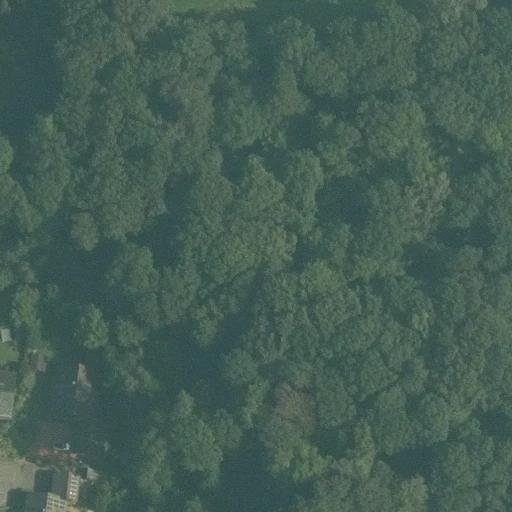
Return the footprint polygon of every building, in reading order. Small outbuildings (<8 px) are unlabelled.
[(98,382),(55,377),(49,423),(77,426),(92,428),(92,426),(98,382)] [(13,386),(0,384),(0,425),(8,427),(13,386)] [(92,428),(77,426),(73,459),(101,462),(105,428),(92,426),(92,428)] [(107,475),(86,473),(85,484),(106,487),(107,475)] [(52,506),(28,503),(27,511),(62,511),(63,508),(73,510),(76,485),(54,482),(52,506)]
